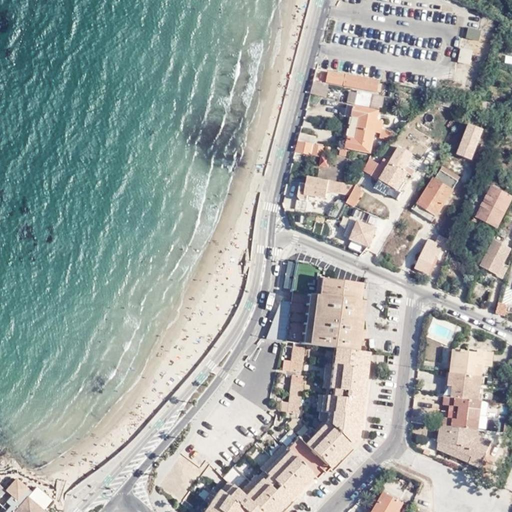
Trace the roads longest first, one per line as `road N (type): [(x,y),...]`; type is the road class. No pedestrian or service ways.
road 1 (secondary): [(272,230),(251,331),(119,497)]
road 2 (residential): [(332,511),(394,447),(418,289)]
road 3 (secondary): [(328,0),(272,230)]
road 4 (residential): [(418,289),(272,230)]
